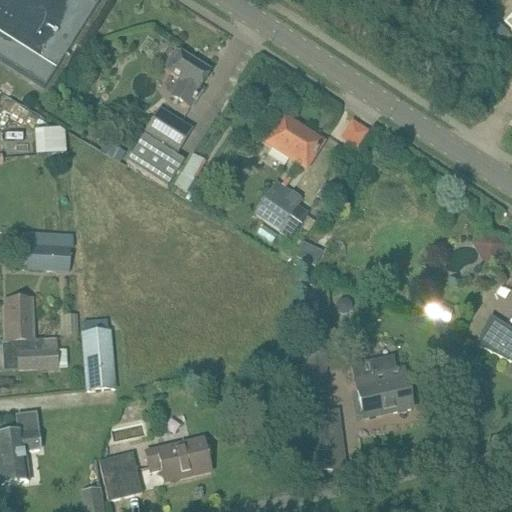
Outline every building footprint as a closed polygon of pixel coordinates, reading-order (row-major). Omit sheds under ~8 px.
[(0,0),(0,62),(44,91),(99,4),(92,0),(0,0)] [(511,13),(503,23),(511,30),(511,13)] [(176,51),(165,68),(163,71),(181,82),(171,97),(190,109),(201,93),(199,92),(210,73),(176,51)] [(178,153),(192,131),(159,111),(145,133),(178,153)] [(283,118),(272,135),(266,145),(306,171),(322,146),(302,133),(303,131),(283,118)] [(184,162),(144,136),(126,163),(167,190),(184,162)] [(188,165),(174,186),(185,194),(199,172),(188,165)] [(275,184),(263,202),(254,216),(279,234),(301,202),(275,184)] [(323,186),(316,198),(326,204),(334,192),(323,186)] [(302,245),(296,258),(312,266),(314,267),(320,254),(302,245)] [(69,274),(71,251),(22,248),(21,271),(69,274)] [(317,280),(306,276),(303,284),(314,288),(317,280)] [(31,302),(6,302),(8,355),(17,354),(18,372),(57,370),(56,341),(32,342),(31,302)] [(77,336),(78,317),(62,316),(62,335),(77,336)] [(511,333),(491,320),(476,348),(511,365),(511,333)] [(111,332),(82,335),(87,392),(116,389),(111,332)] [(301,392),(312,393),(325,395),(328,349),(321,348),(322,337),(305,336),(301,392)] [(393,415),(411,411),(403,369),(396,371),(393,357),(369,362),(372,376),(355,380),(363,419),(393,412),(393,415)] [(338,413),(308,417),(305,418),(312,474),(345,469),(338,413)] [(267,427),(255,429),(258,441),(269,439),(267,427)] [(22,434),(0,436),(0,481),(1,487),(28,483),(24,452),(39,450),(37,435),(22,437),(22,434)] [(202,440),(145,454),(149,470),(160,467),(165,485),(210,474),(202,440)] [(131,455),(119,458),(99,463),(103,479),(102,479),(108,504),(142,495),(135,466),(134,460),(132,461),(131,455)] [(101,511),(99,492),(82,493),(84,511),(101,511)]
